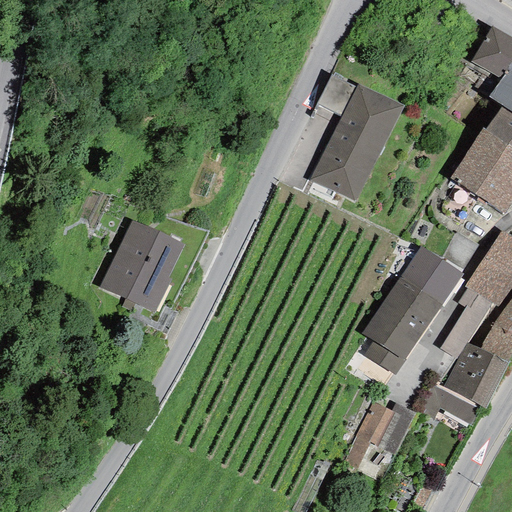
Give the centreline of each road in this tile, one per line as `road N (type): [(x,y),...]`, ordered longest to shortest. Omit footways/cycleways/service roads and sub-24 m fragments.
road 1 (tertiary): [(344,0),(179,366),(88,511)]
road 2 (tertiary): [(447,511),(511,400)]
